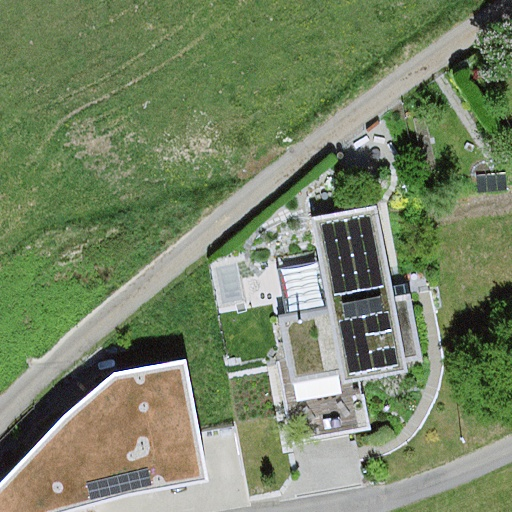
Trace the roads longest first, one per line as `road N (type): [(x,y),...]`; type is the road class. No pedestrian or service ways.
road 1 (residential): [(511,17),(478,34),(145,285),(0,433)]
road 2 (residential): [(316,511),(380,501),(511,448)]
